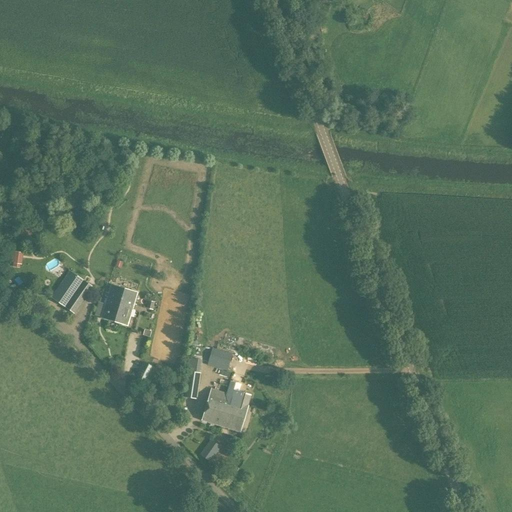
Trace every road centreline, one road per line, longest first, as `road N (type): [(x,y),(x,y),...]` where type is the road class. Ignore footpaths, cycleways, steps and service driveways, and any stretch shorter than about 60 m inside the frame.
road 1 (tertiary): [(461,506),(268,0)]
road 2 (unclassified): [(238,511),(62,328),(0,303)]
